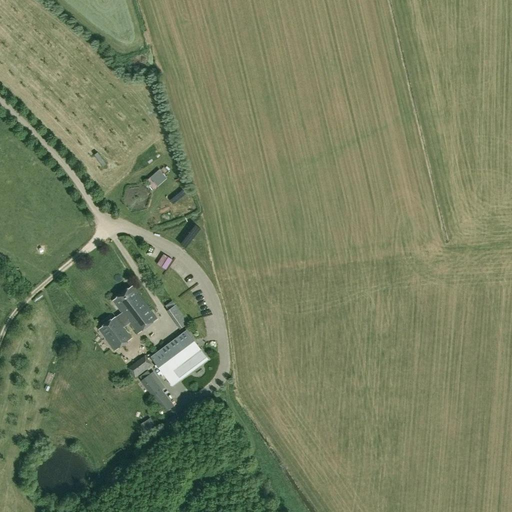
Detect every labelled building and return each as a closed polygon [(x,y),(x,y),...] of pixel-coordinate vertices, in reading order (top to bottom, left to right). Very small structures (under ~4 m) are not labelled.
[(146,106),(152,100),(140,88),(134,95),(146,106)] [(172,207),(168,209),(173,219),(178,217),(172,207)] [(115,351),(131,339),(121,326),(127,321),(138,334),(157,319),(132,286),(113,301),(122,314),(116,318),(115,318),(99,330),(115,351)] [(208,359),(187,331),(151,358),(172,386),(208,359)] [(128,368),(135,378),(152,366),(145,356),(128,368)] [(174,405),(162,390),(153,397),(164,412),(174,405)]
